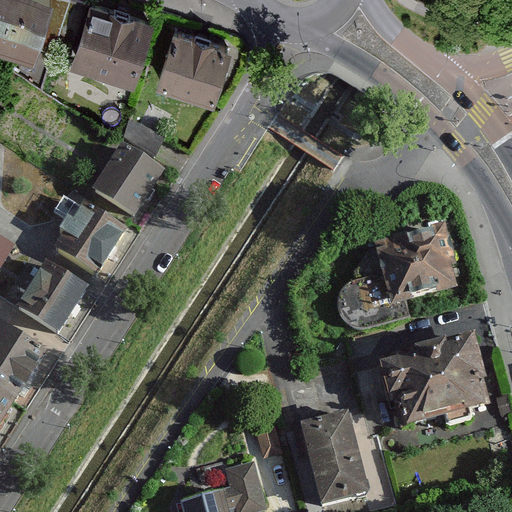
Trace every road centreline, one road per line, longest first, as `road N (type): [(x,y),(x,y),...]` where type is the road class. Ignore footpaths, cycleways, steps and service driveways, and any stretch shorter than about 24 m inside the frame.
road 1 (residential): [(427,117),(399,155),(343,188),(121,511)]
road 2 (residential): [(0,485),(248,106)]
road 3 (primary): [(300,24),(427,117)]
road 4 (primary): [(427,117),(481,179),(511,233)]
